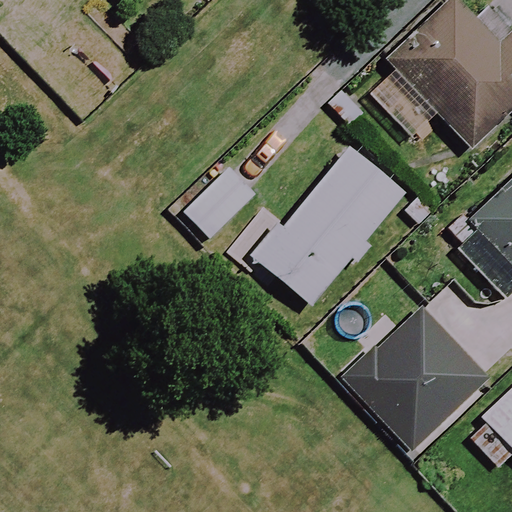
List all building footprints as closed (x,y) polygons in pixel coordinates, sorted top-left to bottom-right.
[(471,153),(511,115),(511,34),(511,33),(498,45),(455,0),(449,0),(385,61),(471,153)] [(403,193),(347,149),(255,265),(311,309),(403,193)] [(255,196),(228,169),(184,214),(211,241),(255,196)] [(511,188),(468,231),(483,247),(471,257),(511,299),(511,188)] [(511,349),(511,341),(484,311),(432,360),(464,394),(511,349)] [(511,388),(464,433),(495,466),(511,451),(511,388)]
